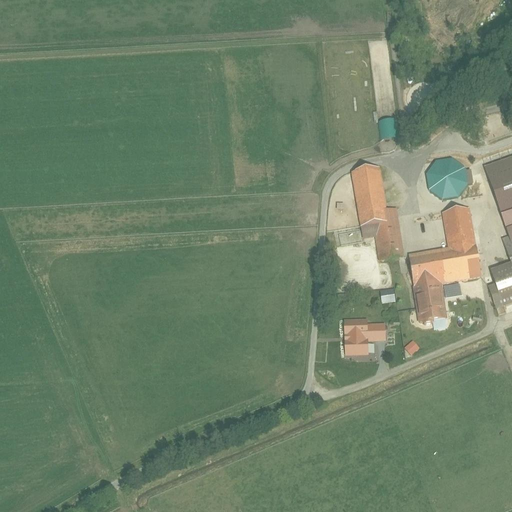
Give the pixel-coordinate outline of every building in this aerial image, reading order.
[(376,123),(379,141),(399,139),(397,120),(376,123)] [(431,166),(426,173),(448,188),(451,183),(458,173),(437,158),(431,166)] [(505,226),(508,225),(511,235),(511,234),(511,161),(485,171),(505,226)] [(382,169),(353,174),(362,231),(391,226),(382,169)] [(450,251),(477,247),(471,211),(444,215),(450,251)] [(391,226),(362,231),(364,241),(377,239),(381,264),(406,260),(401,225),(391,226)] [(511,239),(504,242),(511,265),(511,266),(492,273),(497,289),(490,291),(498,314),(511,309),(511,239)] [(450,251),(410,258),(422,327),(451,322),(445,287),(485,280),(480,246),(477,247),(450,251)] [(377,292),(378,305),(393,303),(392,290),(377,292)] [(367,323),(345,324),(346,357),(368,356),(367,343),(385,342),(385,328),(367,328),(367,323)] [(419,335),(408,338),(410,347),(421,345),(419,335)]
